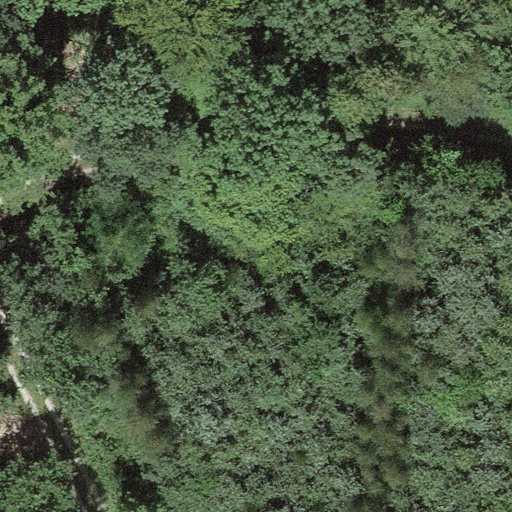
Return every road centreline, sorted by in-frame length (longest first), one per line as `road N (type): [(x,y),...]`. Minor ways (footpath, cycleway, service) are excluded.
road 1 (track): [(511,168),(419,145),(273,139),(0,191)]
road 2 (track): [(0,336),(92,511)]
